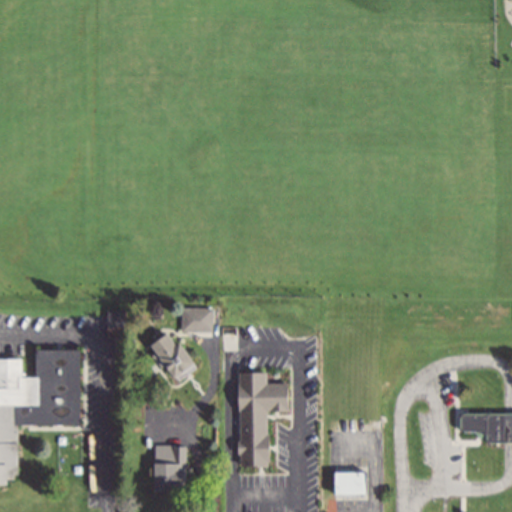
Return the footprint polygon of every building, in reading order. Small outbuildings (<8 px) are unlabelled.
[(180,307),(180,333),(211,333),(211,307),(180,307)] [(171,383),(193,369),(168,330),(146,345),(171,383)] [(79,425),(79,349),(32,349),(32,372),(21,372),(21,360),(0,360),(0,483),(14,483),(14,425),(79,425)] [(236,372),(236,468),(266,468),(265,411),(286,411),(286,382),(264,382),(264,372),(236,372)] [(511,438),(511,413),(458,413),(458,438),(511,438)] [(151,445),(150,490),(182,490),(184,446),(151,445)] [(362,472),(331,472),(331,494),(362,494),(362,472)]
